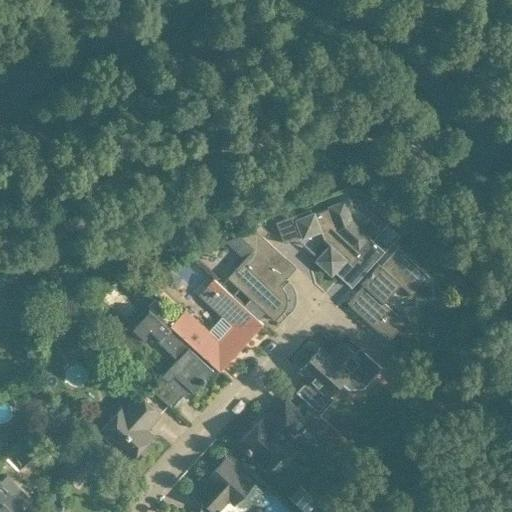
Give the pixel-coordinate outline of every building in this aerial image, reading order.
[(295,214),(276,222),(277,224),(284,243),(302,236),(303,237),(316,232),(321,230),(327,235),(324,239),(330,245),(316,260),(331,274),(334,271),(351,287),(384,251),(351,220),(344,201),(329,207),(329,208),(314,214),(313,213),(297,219),(295,214)] [(253,249),(235,268),(248,280),(240,288),(274,320),(283,311),(285,308),(285,306),(286,304),(286,303),(286,301),(286,299),(286,297),(286,295),(286,294),(285,292),(284,290),(283,289),(282,287),(281,286),(280,284),(286,278),(267,260),(277,249),(255,229),(239,235),(253,249)] [(402,233),(395,240),(402,247),(409,239),(402,233)] [(363,285),(347,303),(388,340),(390,338),(399,328),(402,331),(411,322),(400,311),(397,314),(384,302),(400,284),(412,295),(429,276),(398,248),(381,265),(379,263),(361,283),(363,285)] [(176,318),(170,325),(192,345),(201,353),(220,370),(236,353),(239,349),(242,352),(247,347),(244,344),(263,323),(248,310),(213,278),(198,295),(222,316),(209,330),(185,309),(176,318)] [(4,286),(4,299),(13,300),(14,287),(4,286)] [(192,345),(170,325),(160,316),(148,305),(127,328),(142,341),(149,334),(177,359),(176,360),(173,374),(168,380),(163,375),(150,388),(171,407),(188,388),(193,392),(213,370),(189,348),(192,345)] [(108,350),(122,363),(130,354),(116,341),(108,350)] [(308,377),(295,391),(315,410),(320,414),(334,398),(330,394),(335,388),(342,380),(350,387),(365,387),(383,368),(365,352),(360,358),(351,350),(341,341),(331,353),(329,355),(326,353),(320,347),(315,353),(300,370),(308,377)] [(99,431),(116,446),(130,460),(153,435),(147,429),(161,414),(136,392),(123,407),(122,406),(99,431)] [(262,417),(239,442),(254,456),(267,468),(291,443),(294,446),(305,434),(337,464),(354,445),(353,444),(315,410),(307,419),(299,412),(284,398),(265,420),(262,417)] [(356,426),(347,436),(354,443),(364,433),(356,426)] [(87,441),(74,459),(89,474),(103,487),(119,471),(91,444),(87,441)] [(199,511),(244,511),(263,492),(225,457),(206,478),(210,481),(197,495),(203,501),(199,511)] [(0,511),(21,511),(25,509),(23,507),(30,500),(21,490),(7,475),(0,481),(0,511)]
